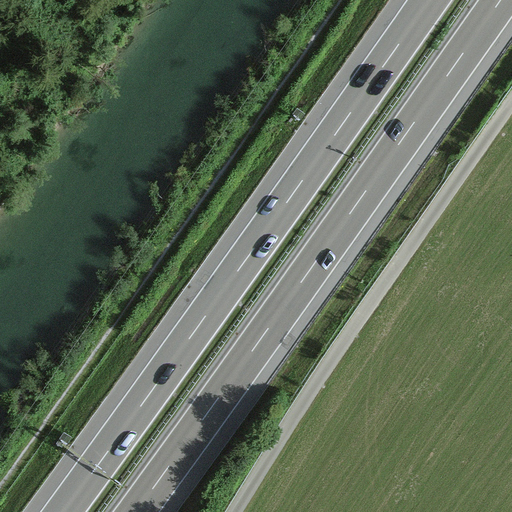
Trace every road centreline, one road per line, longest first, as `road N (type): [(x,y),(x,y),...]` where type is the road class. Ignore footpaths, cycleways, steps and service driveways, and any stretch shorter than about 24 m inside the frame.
road 1 (motorway): [(429,0),(62,511)]
road 2 (motorway): [(136,511),(502,0)]
road 3 (track): [(511,98),(232,511)]
